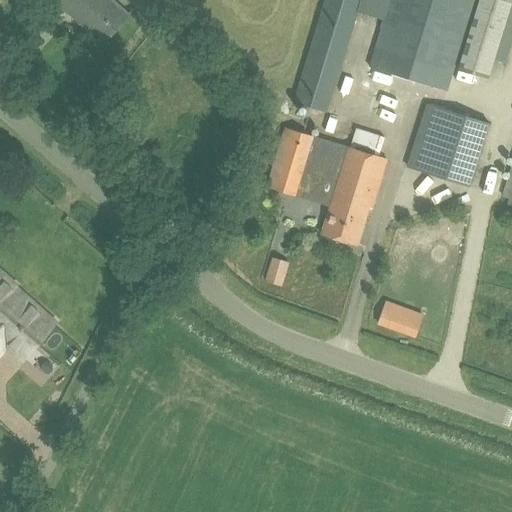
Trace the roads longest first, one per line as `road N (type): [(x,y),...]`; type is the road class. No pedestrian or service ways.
road 1 (unclassified): [(511,422),(269,332),(0,107)]
road 2 (unknown): [(150,237),(21,511)]
